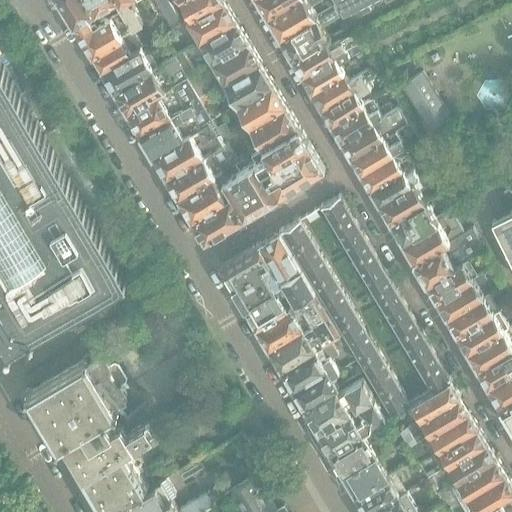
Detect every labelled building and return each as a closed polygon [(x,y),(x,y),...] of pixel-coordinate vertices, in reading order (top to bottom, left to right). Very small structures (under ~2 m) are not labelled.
[(128,0),(62,0),(72,17),(106,0),(116,0),(133,27),(143,21),(133,3),(130,2),(129,2),(128,0)] [(133,27),(116,0),(106,0),(72,17),(79,29),(84,37),(85,37),(94,52),(135,31),(133,27)] [(170,1),(169,0),(157,0),(160,4),(159,4),(169,21),(172,19),(176,26),(183,22),(172,4),(170,1)] [(225,1),(225,0),(180,0),(191,16),(194,18),(225,1)] [(292,0),(259,0),(269,15),(292,0)] [(317,14),(312,5),(319,0),(292,0),(269,15),(281,36),(317,14)] [(367,12),(360,0),(336,0),(344,12),(352,8),(357,17),(367,12)] [(367,0),(360,0),(367,12),(371,10),(366,1),(367,0)] [(199,40),(237,20),(225,1),(194,18),(191,16),(187,19),(199,40)] [(330,36),(324,26),(340,16),(333,5),(334,5),(333,4),(317,14),(281,36),(294,58),(326,38),(330,36)] [(212,61),(249,40),(237,20),(199,40),(212,61)] [(103,67),(140,45),(141,45),(142,44),(135,31),(94,52),(103,67)] [(305,75),(358,42),(353,33),(350,34),(331,46),(326,38),(294,58),(305,75)] [(224,82),(261,60),(249,40),(212,61),(212,62),(209,65),(213,71),(216,69),(224,82)] [(347,72),(340,61),(362,48),(358,42),(305,75),(314,91),(347,72)] [(115,88),(153,67),(141,45),(140,45),(103,67),(115,88)] [(182,52),(176,55),(188,75),(194,72),(182,52)] [(234,163),(238,161),(225,138),(218,126),(213,118),(200,96),(188,75),(176,55),(175,54),(159,63),(160,63),(153,67),(115,88),(179,196),(223,170),(234,163)] [(0,324),(1,324),(10,340),(8,342),(7,344),(8,346),(11,347),(12,346),(13,346),(14,343),(13,341),(32,329),(34,333),(37,331),(36,328),(44,323),(128,273),(35,115),(14,81),(0,56),(0,324)] [(237,104),(274,82),(261,60),(224,82),(237,104)] [(324,108),(380,75),(378,72),(377,73),(372,65),(350,78),(347,72),(314,91),(324,108)] [(423,70),(402,83),(430,128),(440,121),(450,115),(423,70)] [(194,72),(188,75),(200,96),(208,92),(195,71),(194,72)] [(333,123),(374,99),(373,97),(376,95),(371,86),(377,82),(377,80),(381,78),(380,75),(324,108),(333,123)] [(249,124),(286,102),(274,82),(237,104),(249,124)] [(208,92),(200,96),(213,118),(220,114),(220,113),(208,92)] [(343,141),(385,116),(394,111),(389,102),(379,107),(374,99),(333,123),(343,141)] [(262,146),(298,123),(286,102),(249,124),(262,146)] [(398,132),(396,129),(409,121),(400,107),(394,111),(385,116),(343,141),(353,157),(398,132)] [(224,122),(218,126),(225,138),(232,134),(224,122)] [(325,168),(298,123),(262,146),(252,152),(256,160),(278,197),(325,168)] [(362,172),(407,146),(398,132),(353,157),(362,172)] [(403,167),(415,160),(407,146),(362,172),(370,186),(371,185),(372,186),(403,167)] [(278,197),(256,160),(246,165),(237,170),(260,207),(278,197)] [(384,208),(419,186),(439,173),(435,167),(418,177),(414,169),(407,173),(405,170),(403,167),(372,186),(371,185),(370,186),(372,189),(384,208)] [(229,196),(221,181),(227,177),(223,170),(179,196),(192,218),(229,196)] [(260,207),(237,170),(227,177),(221,181),(229,196),(241,218),(260,207)] [(395,227),(430,206),(421,190),(441,177),(439,173),(419,186),(384,208),(395,227)] [(352,213),(341,195),(342,195),(340,193),(338,194),(339,195),(326,203),(326,202),(323,204),(323,203),(321,204),(322,206),(323,206),(334,224),(352,213)] [(241,218),(229,196),(192,218),(206,240),(241,218)] [(443,227),(438,220),(430,206),(395,227),(408,248),(443,227)] [(511,211),(492,221),(511,259),(511,211)] [(363,232),(352,213),(334,224),(345,243),(363,232)] [(313,238),(300,217),(298,218),(299,219),(296,220),(297,220),(286,227),(286,226),(283,228),(283,227),(281,229),(294,249),(313,238)] [(456,248),(448,235),(443,227),(408,248),(420,268),(450,251),(456,248)] [(317,293),(280,230),(259,242),(272,265),(283,284),(296,305),(317,293)] [(374,250),(370,243),(364,233),(363,232),(345,243),(355,261),(374,250)] [(323,256),(313,238),(294,249),(304,267),(323,256)] [(234,287),(272,265),(259,242),(221,265),(234,287)] [(385,268),(374,250),(355,261),(366,279),(385,268)] [(433,290),(469,267),(464,259),(462,259),(456,263),(450,251),(420,268),(433,290)] [(334,274),(323,256),(304,267),(315,285),(334,274)] [(246,307),(283,284),(272,265),(234,287),(246,307)] [(441,305),(478,283),(469,267),(433,290),(441,305)] [(399,291),(393,281),(392,281),(385,268),(366,279),(380,303),(399,292),(398,291),(399,291)] [(344,292),(340,285),(334,274),(315,285),(326,303),(344,292)] [(451,320),(487,298),(478,283),(441,305),(451,320)] [(258,328),(296,305),(283,284),(246,307),(258,328)] [(358,315),(344,292),(326,303),(340,326),(358,315)] [(409,309),(399,292),(380,303),(391,320),(409,309)] [(341,334),(317,293),(296,305),(258,328),(283,370),(331,340),(337,336),(341,334)] [(461,337),(497,316),(487,298),(451,320),(461,337)] [(420,327),(409,309),(391,320),(401,338),(420,327)] [(369,332),(358,315),(340,326),(350,343),(369,332)] [(471,354),(507,333),(497,316),(461,337),(471,354)] [(430,345),(427,339),(427,338),(421,328),(421,329),(420,327),(401,338),(412,356),(430,345)] [(380,351),(376,345),(369,332),(350,343),(361,362),(380,351)] [(481,371),(511,352),(511,340),(507,333),(471,354),(481,371)] [(295,390),(336,364),(332,357),(339,353),(331,340),(283,370),(295,390)] [(439,360),(430,345),(412,356),(421,371),(439,360)] [(390,368),(380,351),(361,362),(371,379),(390,368)] [(27,389),(27,392),(30,393),(59,440),(58,444),(60,445),(61,441),(64,439),(72,453),(85,475),(127,450),(138,443),(153,434),(153,433),(148,425),(152,423),(149,419),(127,432),(121,422),(113,427),(107,416),(109,415),(108,414),(115,409),(118,410),(119,407),(115,406),(125,400),(125,399),(126,392),(124,388),(121,383),(116,382),(109,370),(110,365),(105,356),(99,356),(97,352),(87,358),(89,355),(85,354),(84,358),(36,387),(31,390),(27,389)] [(511,352),(481,371),(490,386),(511,371),(511,352)] [(450,377),(441,362),(439,360),(421,371),(431,388),(450,377)] [(340,391),(337,387),(339,385),(334,377),(337,375),(336,372),(340,370),(336,364),(295,390),(308,411),(340,391)] [(399,383),(390,368),(371,379),(380,394),(399,383)] [(511,401),(511,371),(490,386),(502,407),(511,401)] [(319,430),(374,397),(362,378),(340,391),(308,411),(319,430)] [(421,418),(461,396),(451,379),(406,407),(415,422),(421,418)] [(409,401),(399,383),(380,394),(391,413),(409,401)] [(431,433),(469,410),(461,396),(421,418),(431,433)] [(362,430),(385,415),(374,397),(319,430),(330,448),(362,430)] [(511,401),(502,407),(511,423),(511,401)] [(440,449),(478,425),(469,410),(431,433),(440,449)] [(443,468),(450,464),(487,440),(478,425),(440,449),(434,453),(443,468)] [(376,451),(372,445),(380,440),(372,427),(364,432),(362,430),(330,448),(343,470),(376,451)] [(158,443),(153,434),(138,443),(144,452),(158,443)] [(459,480),(497,456),(487,440),(450,464),(459,480)] [(420,442),(410,448),(416,457),(416,459),(426,453),(420,442)] [(147,487),(127,450),(85,475),(107,511),(147,487)] [(354,489),(387,469),(377,450),(376,451),(343,470),(354,489)] [(480,511),(511,494),(511,481),(497,456),(459,480),(450,485),(464,509),(465,511),(480,511)] [(399,491),(389,474),(390,473),(387,469),(354,489),(367,510),(399,491)] [(107,511),(192,511),(223,495),(217,485),(206,491),(206,490),(180,505),(181,507),(179,508),(172,496),(177,493),(166,476),(147,487),(107,511)] [(265,501),(252,477),(231,490),(235,495),(244,511),(270,511),(273,511),(277,509),(271,498),(265,501)] [(217,511),(219,511),(217,506),(235,495),(231,490),(223,495),(192,511),(217,511)] [(411,511),(410,509),(407,503),(412,500),(405,490),(400,493),(399,491),(367,510),(367,511),(411,511)] [(511,511),(511,494),(480,511),(511,511)] [(445,511),(447,511),(446,510),(441,501),(423,511),(445,511)]
